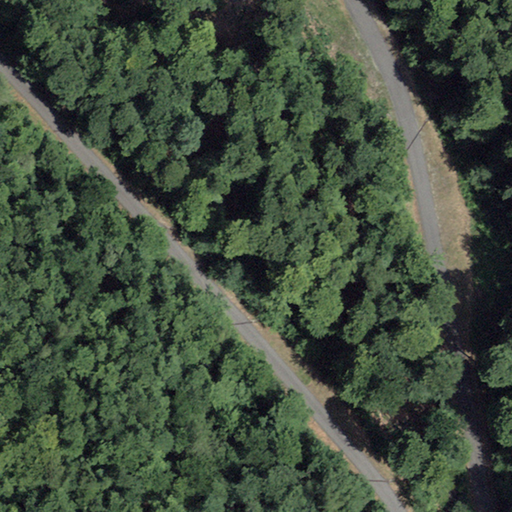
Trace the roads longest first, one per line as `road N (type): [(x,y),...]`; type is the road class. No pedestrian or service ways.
road 1 (unclassified): [(400,511),(353,449),(0,62)]
road 2 (unclassified): [(355,0),(398,95),(486,511)]
